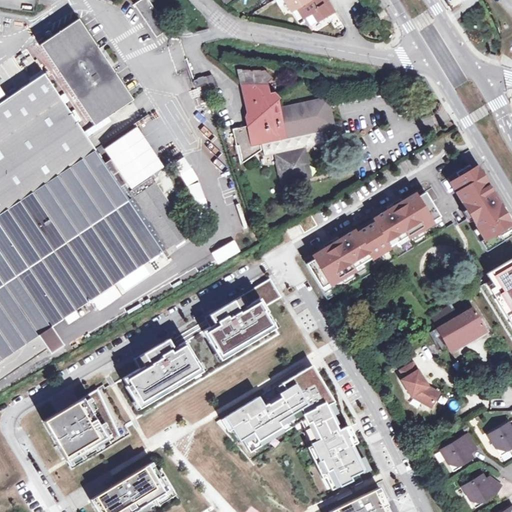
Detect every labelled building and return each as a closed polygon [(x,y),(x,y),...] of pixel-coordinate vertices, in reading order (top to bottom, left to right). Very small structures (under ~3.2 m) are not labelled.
[(168,29),(149,0),(141,0),(135,4),(157,37),(168,29)] [(284,0),(290,10),(297,7),(303,18),(313,12),(318,20),(329,14),(320,0),(284,0)] [(39,44),(93,126),(105,118),(107,117),(132,100),(79,19),(39,44)] [(89,31),(97,41),(105,34),(97,24),(89,31)] [(258,70),(244,71),(245,80),(240,81),(245,106),(251,105),(253,113),(247,115),(248,123),(233,127),(241,161),(262,149),(260,141),(278,137),(279,140),(282,139),(284,151),(305,147),(329,142),(327,135),(318,130),(328,128),(325,108),(318,101),(278,109),(276,99),(279,97),(274,92),(267,93),(266,83),(270,78),(262,69),(258,70)] [(83,133),(43,73),(0,101),(0,379),(47,348),(50,352),(63,343),(50,325),(161,251),(103,164),(86,137),(83,133)] [(212,74),(194,80),(196,87),(208,83),(209,87),(216,85),(212,74)] [(201,86),(194,88),(203,115),(210,112),(201,86)] [(230,135),(218,99),(214,100),(226,136),(230,135)] [(93,126),(83,133),(86,137),(110,122),(107,117),(105,118),(93,126)] [(136,127),(105,148),(131,188),(162,167),(136,127)] [(260,141),(262,149),(264,155),(274,153),(281,184),(312,178),(305,147),(284,151),(282,139),(279,140),(278,137),(260,141)] [(133,197),(125,184),(127,183),(110,159),(103,164),(161,251),(166,247),(133,197)] [(476,161),(448,178),(484,238),(480,240),(486,250),(511,234),(511,217),(479,163),(478,164),(476,161)] [(133,197),(166,247),(187,232),(154,184),(133,197)] [(312,260),(305,265),(320,289),(337,279),(338,281),(354,272),(353,270),(371,259),(368,255),(385,245),(387,248),(406,237),(407,239),(425,228),(424,226),(439,216),(424,192),(418,196),(417,193),(311,258),(312,260)] [(217,264),(240,252),(233,239),(210,251),(217,264)] [(214,325),(203,332),(221,361),(275,328),(266,313),(267,312),(263,306),(281,296),(270,278),(208,316),(214,325)] [(511,282),(483,301),(497,324),(511,315),(511,282)] [(429,316),(436,328),(458,315),(451,303),(429,316)] [(471,307),(458,315),(436,328),(447,346),(482,325),(471,307)] [(447,346),(436,328),(428,332),(439,351),(447,346)] [(139,369),(123,379),(132,394),(130,395),(138,410),(203,372),(185,342),(173,349),(167,340),(134,359),(139,369)] [(511,356),(511,344),(504,349),(497,353),(503,361),(509,358),(511,356)] [(427,386),(413,363),(400,370),(405,378),(401,380),(412,396),(414,394),(432,404),(439,393),(427,386)] [(306,368),(225,417),(239,441),(242,439),(247,448),(295,419),(303,415),(316,441),(311,444),(329,480),(327,481),(331,490),(352,480),(350,477),(365,469),(353,445),(357,443),(349,425),(340,429),(327,403),(333,400),(317,374),(312,377),(306,368)] [(103,386),(44,421),(70,465),(129,430),(126,425),(137,419),(116,383),(104,389),(103,386)] [(414,394),(412,396),(431,407),(432,404),(414,394)] [(295,419),(247,448),(250,452),(300,421),(307,436),(303,438),(324,482),(327,481),(329,480),(311,444),(316,441),(303,415),(295,419)] [(508,423),(488,435),(496,448),(502,450),(508,445),(510,448),(511,447),(511,427),(511,428),(508,423)] [(470,453),(476,449),(468,434),(441,450),(449,463),(454,465),(461,460),(463,463),(473,458),(470,453)] [(502,450),(496,448),(500,454),(510,448),(508,445),(502,450)] [(155,460),(90,499),(98,511),(138,511),(152,504),(150,501),(154,498),(159,505),(176,495),(155,460)] [(463,463),(461,460),(454,465),(449,463),(452,469),(463,463)] [(502,485),(490,477),(485,480),(482,475),(463,487),(470,499),(476,501),(482,497),(484,500),(497,493),(502,485)] [(390,511),(379,487),(330,511),(390,511)] [(470,499),(474,506),(484,500),(482,497),(476,501),(470,499)]
